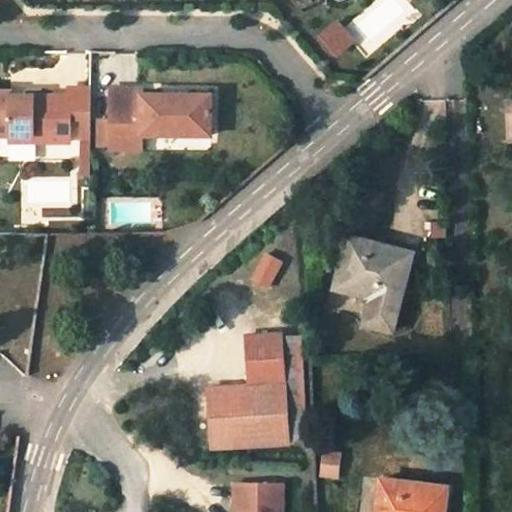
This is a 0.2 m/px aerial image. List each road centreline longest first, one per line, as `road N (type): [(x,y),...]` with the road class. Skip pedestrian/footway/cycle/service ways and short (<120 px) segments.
road 1 (residential): [(339,126),(171,271),(113,335),(55,426),(33,511)]
road 2 (residential): [(0,29),(263,42),(339,126)]
road 3 (residential): [(485,0),(339,126)]
